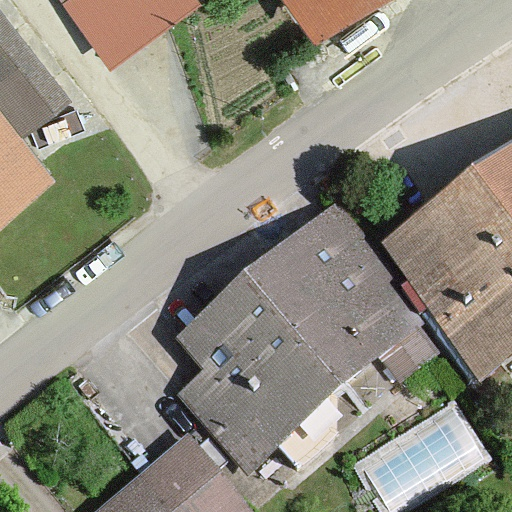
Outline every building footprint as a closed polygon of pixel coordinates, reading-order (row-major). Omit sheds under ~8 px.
[(53,0),(90,50),(159,0),(53,0)] [(281,0),(299,25),(335,0),(281,0)] [(0,204),(38,174),(0,127),(0,204)] [(511,133),(359,236),(414,322),(458,384),(511,347),(511,133)] [(322,207),(143,349),(234,464),(414,322),(322,207)] [(237,511),(176,434),(76,511),(237,511)]
